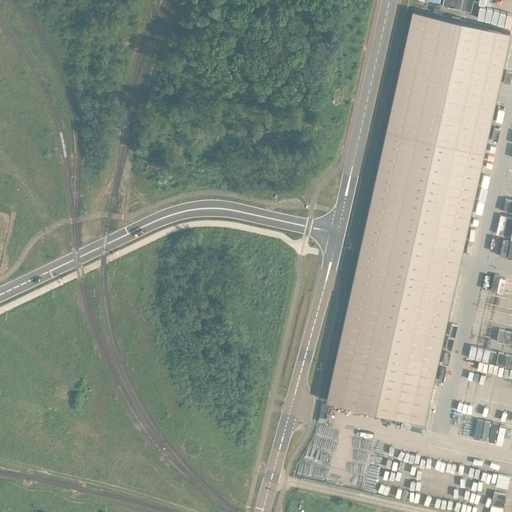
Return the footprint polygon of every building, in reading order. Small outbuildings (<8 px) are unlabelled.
[(472,0),(442,0),(442,5),(470,11),(472,0)] [(511,0),(476,0),(474,12),(503,18),(502,22),(511,23),(511,0)] [(412,9),(326,400),(423,422),(427,404),(431,389),(457,268),(461,253),(495,98),(498,83),(510,31),(414,10),(412,9)] [(504,292),(506,280),(494,278),(492,290),(504,292)] [(330,416),(333,404),(323,401),(319,414),(330,416)]
